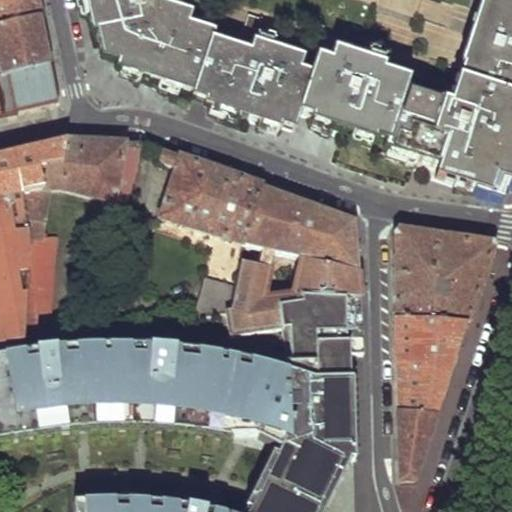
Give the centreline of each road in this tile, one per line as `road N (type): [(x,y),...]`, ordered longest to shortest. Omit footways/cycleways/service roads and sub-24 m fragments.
road 1 (residential): [(377,205),(147,119),(83,122)]
road 2 (residential): [(390,511),(377,205)]
road 3 (residential): [(441,511),(511,301)]
road 4 (residential): [(511,233),(377,205)]
road 5 (residential): [(57,0),(83,122)]
